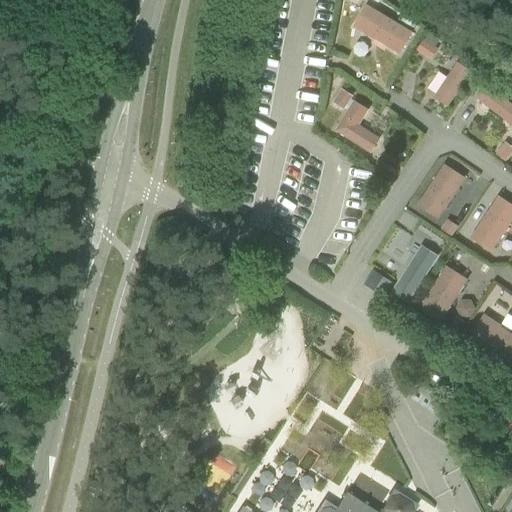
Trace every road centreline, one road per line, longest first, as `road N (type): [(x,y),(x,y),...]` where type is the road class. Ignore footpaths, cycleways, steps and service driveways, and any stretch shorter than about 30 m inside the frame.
road 1 (residential): [(127,177),(395,345)]
road 2 (tertiary): [(30,511),(89,276)]
road 3 (track): [(395,345),(511,419)]
